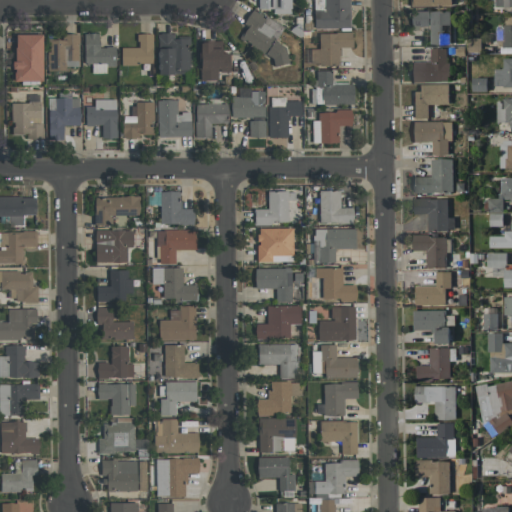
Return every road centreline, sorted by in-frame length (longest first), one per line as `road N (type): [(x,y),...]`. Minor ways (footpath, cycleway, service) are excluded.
road 1 (residential): [(382,0),(390,511)]
road 2 (residential): [(382,167),(0,169)]
road 3 (residential): [(223,168),(232,510)]
road 4 (residential): [(67,169),(70,511)]
road 5 (residential): [(217,8),(0,8)]
